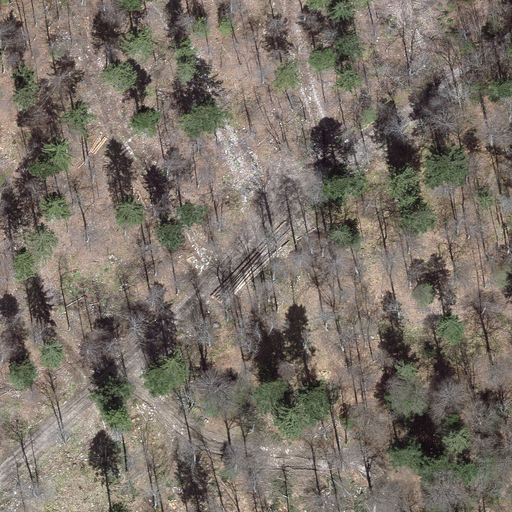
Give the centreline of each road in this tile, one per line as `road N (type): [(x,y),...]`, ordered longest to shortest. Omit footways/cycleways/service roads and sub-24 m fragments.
road 1 (track): [(0,471),(116,374),(338,159),(493,51)]
road 2 (track): [(116,374),(225,431),(290,445),(367,481),(395,511)]
